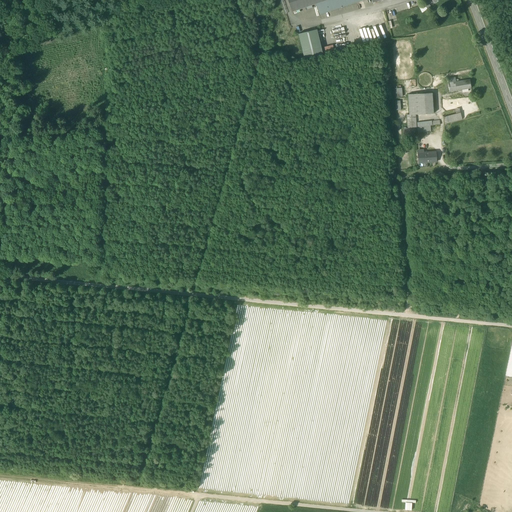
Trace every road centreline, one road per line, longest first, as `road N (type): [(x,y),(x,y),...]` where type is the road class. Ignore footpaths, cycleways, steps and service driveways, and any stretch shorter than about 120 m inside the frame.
road 1 (track): [(0,276),(511,326)]
road 2 (track): [(0,476),(198,495)]
road 3 (track): [(198,495),(367,511)]
road 4 (track): [(406,316),(405,172)]
